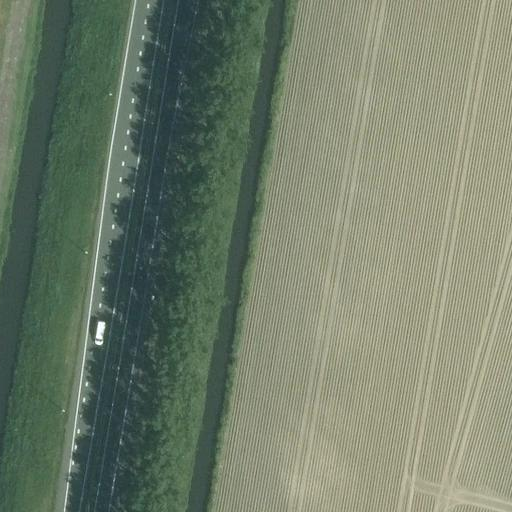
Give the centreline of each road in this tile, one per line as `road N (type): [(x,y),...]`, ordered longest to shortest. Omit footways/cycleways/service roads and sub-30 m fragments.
road 1 (trunk): [(101,511),(187,0)]
road 2 (trunk): [(157,0),(73,511)]
